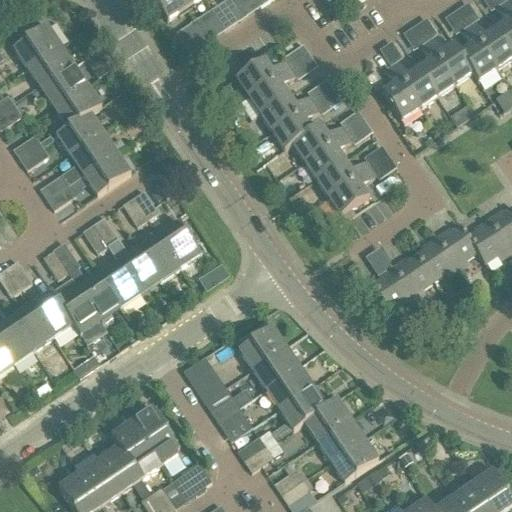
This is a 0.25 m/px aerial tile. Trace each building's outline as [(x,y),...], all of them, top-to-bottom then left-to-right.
[(149,0),(167,26),(185,13),(176,0),(149,0)] [(176,0),(185,13),(203,1),(201,0),(176,0)] [(231,0),(225,4),(232,15),(239,10),(232,0),(231,0)] [(253,0),(261,11),(274,1),(273,0),(253,0)] [(511,5),(510,3),(503,8),(511,21),(511,5)] [(460,4),(439,21),(454,41),(476,24),(460,4)] [(511,59),(511,21),(503,8),(494,14),(504,28),(495,34),(511,59)] [(239,10),(232,15),(239,25),(247,20),(239,10)] [(420,21),(397,37),(409,54),(432,39),(420,21)] [(190,28),(197,38),(204,33),(197,23),(190,28)] [(511,63),(511,59),(495,34),(484,41),(475,27),(468,32),(496,74),(511,63)] [(28,33),(11,44),(12,45),(16,51),(12,53),(27,74),(61,51),(46,30),(32,39),(29,34),(28,33)] [(477,87),(496,74),(468,32),(460,37),(469,52),(460,58),(467,68),(465,69),(472,79),(477,87)] [(212,44),(204,33),(197,38),(204,49),(212,44)] [(467,68),(460,58),(454,49),(443,57),(434,43),(426,48),(455,90),(472,79),(465,69),(467,68)] [(437,102),(455,90),(426,48),(418,53),(428,67),(418,74),(437,102)] [(291,73),(310,60),(303,49),(284,62),(291,73)] [(40,95),(74,71),(61,51),(27,74),(40,95)] [(248,101),(290,73),(285,67),(272,76),(264,64),(236,83),(248,101)] [(437,102),(418,74),(408,81),(399,66),(391,72),(420,114),(437,102)] [(54,115),(88,91),(74,71),(40,95),(54,115)] [(401,126),(420,114),(391,72),(384,77),(393,91),(383,98),(401,126)] [(260,119),(288,100),(282,90),(295,81),(290,73),(248,101),(260,119)] [(272,137),(334,96),(327,85),(308,97),(310,101),(295,111),(288,100),(260,119),(272,137)] [(89,119),(90,120),(101,112),(88,91),(54,115),(66,133),(67,134),(89,119)] [(302,142),(312,136),(306,126),(320,116),(322,119),(341,106),(334,96),(272,137),(285,156),(293,151),(303,144),(302,142)] [(0,122),(16,111),(8,100),(0,105),(0,122)] [(0,134),(1,136),(22,121),(16,111),(0,122),(0,134)] [(304,167),(365,127),(358,116),(340,128),(342,131),(328,141),(320,130),(312,136),(302,142),(303,144),(293,151),(304,167)] [(102,139),(90,120),(89,119),(67,134),(66,133),(55,140),(69,162),(102,139)] [(316,185),(344,166),(338,157),(353,147),(354,150),(372,137),(365,127),(304,167),(316,185)] [(48,206),(69,191),(83,182),(116,159),(102,139),(69,162),(75,171),(41,194),(48,206)] [(21,166),(43,151),(35,140),(14,155),(21,166)] [(28,175),(49,161),(43,151),(21,166),(28,175)] [(328,203),(389,162),(382,151),(363,163),(366,167),(351,177),(344,166),(316,185),(328,203)] [(96,202),(130,180),(116,159),(83,182),(96,202)] [(389,162),(328,203),(340,221),(369,202),(362,192),(376,182),(378,185),(396,173),(389,162)] [(69,191),(48,206),(54,215),(76,201),(69,191)] [(135,202),(149,224),(158,218),(144,196),(135,202)] [(299,196),(289,203),(301,221),(312,214),(299,196)] [(137,232),(149,224),(135,202),(123,210),(137,232)] [(489,225),(510,258),(511,256),(511,212),(499,221),(498,219),(489,225)] [(129,260),(119,245),(104,223),(95,229),(110,251),(120,266),(142,300),(162,287),(139,252),(129,260)] [(501,264),(510,258),(489,225),(479,231),(480,233),(468,241),(473,250),(478,258),(485,270),(499,261),(501,264)] [(159,239),(182,273),(201,260),(178,226),(159,239)] [(95,229),(83,237),(98,259),(110,251),(95,229)] [(473,250),(468,241),(461,230),(448,239),(446,237),(437,243),(458,276),(468,270),(466,266),(478,258),(473,250)] [(162,287),(182,273),(159,239),(139,252),(162,287)] [(449,282),(458,276),(437,243),(427,249),(429,252),(416,260),(434,288),(447,279),(449,282)] [(64,250),(56,256),(70,277),(79,271),(64,250)] [(58,286),(70,277),(55,256),(43,264),(58,286)] [(422,296),(434,288),(416,260),(404,268),(403,266),(392,273),(414,306),(425,299),(422,296)] [(8,273),(22,295),(32,288),(18,266),(8,273)] [(122,313),(142,300),(120,266),(99,279),(122,313)] [(0,285),(11,302),(22,295),(8,273),(0,278),(0,285)] [(405,312),(414,306),(392,273),(383,279),(385,281),(371,290),(389,318),(403,308),(405,312)] [(102,327),(122,313),(99,279),(80,292),(102,327)] [(72,284),(53,297),(60,306),(58,307),(74,331),(73,331),(80,342),(87,352),(109,337),(102,327),(80,292),(79,293),(72,284)] [(58,307),(60,306),(52,296),(32,309),(55,343),(73,331),(74,331),(58,307)] [(36,356),(55,343),(32,309),(13,322),(36,356)] [(0,347),(15,370),(36,356),(13,322),(0,330),(0,347)] [(252,376),(286,353),(272,332),(238,355),(252,376)] [(0,380),(15,370),(0,347),(0,380)] [(266,396),(300,373),(286,353),(252,376),(266,396)] [(101,371),(94,361),(84,368),(90,378),(101,371)] [(279,416),(313,393),(300,373),(266,396),(279,416)] [(219,383),(198,397),(206,410),(228,395),(219,383)] [(326,413),(325,411),(313,393),(279,416),(293,436),(304,429),(303,428),(326,413)] [(218,428),(240,414),(232,402),(211,417),(218,428)] [(316,448),(350,425),(336,404),(325,411),(326,413),(303,428),(304,429),(316,448)] [(152,413),(131,427),(154,461),(161,472),(178,460),(175,456),(179,453),(152,413)] [(225,438),(246,424),(240,414),(218,428),(225,438)] [(329,467),(363,445),(350,425),(316,448),(329,467)] [(131,427),(110,440),(118,452),(119,451),(134,474),(135,473),(142,484),(161,472),(154,461),(131,427)] [(237,457),(244,466),(266,451),(269,449),(263,440),(237,457)] [(363,445),(329,467),(344,488),(377,466),(363,445)] [(142,484),(135,473),(134,474),(119,451),(118,452),(98,464),(121,498),(142,484)] [(244,466),(252,478),(273,463),(266,451),(244,466)] [(101,511),(121,498),(98,464),(78,477),(101,511)] [(188,474),(181,479),(196,500),(206,493),(207,493),(205,491),(212,486),(199,467),(191,472),(188,474)] [(374,474),(353,488),(360,498),(381,484),(381,482),(387,478),(383,472),(376,477),(374,474)] [(487,511),(509,511),(511,510),(511,504),(492,474),(471,488),(487,511)] [(274,490),(283,502),(304,487),(296,475),(274,490)] [(71,511),(99,511),(101,511),(78,477),(58,491),(71,511)] [(352,486),(336,495),(345,511),(351,511),(363,506),(352,486)] [(304,487),(283,502),(289,511),(308,511),(317,506),(304,487)] [(458,511),(487,511),(471,488),(452,501),(458,511)] [(151,499),(159,511),(175,511),(162,492),(151,499)] [(144,511),(159,511),(151,499),(141,506),(144,511)] [(458,511),(452,501),(435,511),(458,511)]
